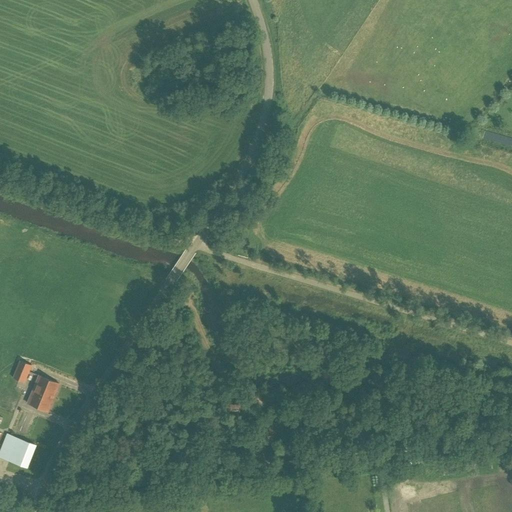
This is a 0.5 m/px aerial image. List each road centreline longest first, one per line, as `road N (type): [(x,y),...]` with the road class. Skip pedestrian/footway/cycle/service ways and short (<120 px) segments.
road 1 (track): [(40,493),(511,438)]
road 2 (unclassified): [(195,243),(511,343)]
road 3 (unclassified): [(38,511),(62,444),(195,243)]
road 4 (unclassified): [(252,0),(266,64),(261,123),(199,237)]
